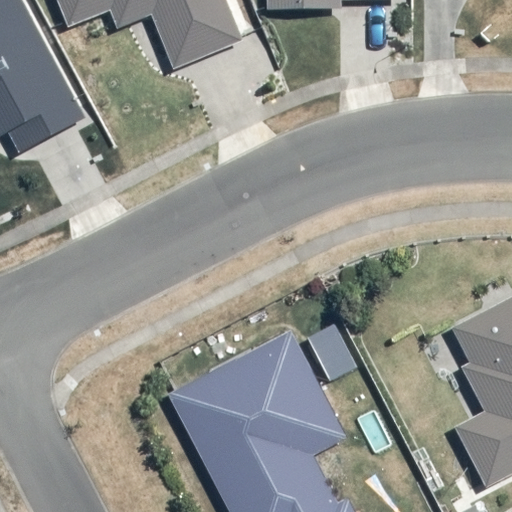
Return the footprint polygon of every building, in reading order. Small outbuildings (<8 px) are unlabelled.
[(90,120),(23,0),(0,0),(0,143),(14,136),(23,156),(90,120)] [(248,42),(229,0),(60,0),(73,29),(114,13),(123,32),(156,18),(178,72),(248,42)] [(404,2),(403,0),(269,0),(269,12),(344,11),(345,1),(404,2)] [(486,415),(458,429),(486,488),(511,474),(511,299),(448,334),(486,415)] [(352,441),(292,332),(172,394),(233,511),(356,511),(350,500),(341,505),(316,456),(352,441)]
